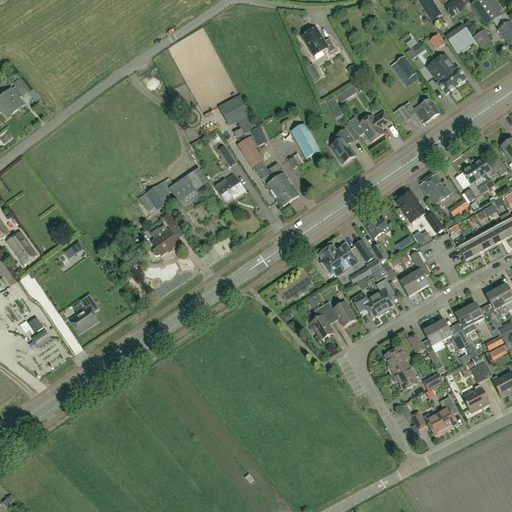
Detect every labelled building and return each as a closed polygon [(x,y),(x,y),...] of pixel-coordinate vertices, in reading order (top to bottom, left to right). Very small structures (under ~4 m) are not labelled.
[(452,18),(466,9),(460,0),(454,0),(445,7),(452,18)] [(511,25),(510,23),(504,15),(505,14),(494,0),(478,0),(472,5),(487,27),(493,22),(499,30),(498,31),(509,47),(511,44),(511,25)] [(475,43),(462,26),(445,39),(457,56),(475,43)] [(316,30),(302,38),(314,57),(327,49),(330,54),(336,50),(329,40),(324,43),(316,30)] [(483,31),(473,39),(482,52),(493,44),(483,31)] [(447,44),(440,35),(432,41),(438,51),(447,44)] [(425,49),(421,43),(414,49),(418,55),(425,49)] [(445,56),(436,62),(456,88),(466,81),(458,70),(457,71),(445,56)] [(408,80),(412,77),(416,74),(404,58),(396,64),(408,80)] [(456,88),(436,62),(427,69),(438,84),(437,85),(445,96),(456,88)] [(354,67),(347,71),(353,81),(360,76),(354,67)] [(15,88),(12,91),(12,90),(0,99),(0,109),(7,119),(24,106),(19,100),(22,97),(24,99),(30,93),(20,80),(13,86),(15,88)] [(352,87),(348,90),(352,97),(357,93),(352,87)] [(335,97),(340,106),(346,103),(340,94),(335,97)] [(240,96),(218,109),(230,129),(238,124),(242,130),(245,136),(250,132),(257,129),(255,125),(250,117),(251,116),(243,102),(240,96)] [(423,101),(424,103),(419,106),(421,109),(415,113),(423,126),(439,115),(428,98),(423,101)] [(338,107),(334,99),(327,102),(331,111),(338,107)] [(409,104),(392,116),(399,124),(403,121),(406,124),(413,120),(411,117),(414,115),(413,114),(415,112),(409,104)] [(355,118),(349,123),(354,130),(359,138),(362,136),(364,134),(368,139),(371,144),(377,139),(384,135),(381,130),(386,127),(391,124),(387,119),(384,114),(379,117),(374,120),(372,117),(370,118),(368,118),(365,119),(365,122),(360,125),(358,122),(355,118)] [(320,152),(305,125),(291,133),(306,160),(320,152)] [(250,132),(256,147),(264,144),(258,129),(250,132)] [(342,166),(355,157),(348,146),(354,143),(345,131),(336,138),(339,142),(330,148),(342,166)] [(511,140),(507,144),(501,148),(506,157),(511,165),(509,167),(511,170),(511,140)] [(236,165),(225,147),(219,151),(230,169),(236,165)] [(270,173),(269,171),(268,171),(270,175),(269,175),(261,163),(263,162),(255,147),(245,153),(262,180),(262,181),(266,187),(281,209),(290,203),(273,177),(270,173)] [(298,155),(287,163),(293,171),(304,163),(298,155)] [(507,172),(499,159),(492,164),(500,177),(507,172)] [(473,167),(489,191),(495,187),(486,175),(491,172),(483,160),(473,167)] [(244,161),(239,163),(242,172),(247,169),(244,161)] [(273,177),(290,203),(299,197),(284,174),(278,164),(269,171),(270,173),(273,177)] [(489,191),(473,167),(463,174),(470,186),(474,184),(482,196),(489,191)] [(199,169),(169,190),(186,214),(196,207),(193,203),(213,188),(199,169)] [(215,187),(214,187),(217,192),(225,203),(234,198),(235,199),(245,193),(233,176),(225,182),(224,181),(215,187)] [(421,187),(434,207),(449,197),(435,177),(421,187)] [(168,179),(139,199),(148,213),(155,208),(158,212),(174,200),(167,191),(171,187),(169,185),(171,183),(168,179)] [(470,190),(464,194),(470,203),(476,199),(470,190)] [(411,224),(425,215),(411,193),(397,203),(411,224)] [(494,208),(503,204),(501,199),(492,204),(494,208)] [(456,205),(449,210),(454,217),(462,212),(456,205)] [(496,212),(492,205),(484,210),(488,216),(496,212)] [(477,215),(481,221),(487,218),(483,211),(477,215)] [(437,234),(443,230),(433,214),(426,219),(437,234)] [(169,215),(162,220),(170,231),(177,226),(169,215)] [(364,225),(374,240),(384,233),(383,231),(388,228),(383,220),(377,224),(374,219),(364,225)] [(511,219),(503,224),(511,241),(511,219)] [(0,240),(9,234),(1,223),(0,221),(0,240)] [(511,241),(503,224),(494,228),(501,243),(506,240),(510,248),(511,246),(511,241)] [(461,233),(457,226),(452,229),(456,236),(461,233)] [(501,243),(494,228),(485,233),(496,255),(501,253),(497,245),(501,243)] [(163,235),(159,229),(150,235),(155,241),(151,243),(155,249),(153,251),(152,254),(154,257),(158,257),(160,256),(161,257),(179,245),(169,231),(163,235)] [(73,236),(68,230),(62,234),(67,241),(73,236)] [(37,257),(20,233),(6,243),(23,267),(37,257)] [(496,255),(485,233),(476,238),(483,252),(488,250),(492,258),(496,255)] [(427,243),(422,236),(416,240),(421,247),(427,243)] [(142,237),(130,240),(133,248),(144,245),(142,237)] [(410,237),(403,242),(407,247),(414,243),(410,237)] [(467,243),(464,238),(455,243),(465,262),(470,260),(474,267),(478,265),(476,261),(467,243)] [(483,252),(476,238),(467,243),(478,265),(483,262),(479,255),(483,252)] [(375,259),(363,241),(354,247),(366,265),(375,259)] [(332,247),(319,256),(322,261),(321,262),(331,277),(334,275),(336,278),(355,266),(351,261),(355,258),(346,245),(336,252),(332,247)] [(389,259),(379,245),(371,251),(381,265),(389,259)] [(109,258),(104,251),(96,257),(102,264),(109,258)] [(405,253),(397,258),(402,265),(410,261),(405,253)] [(417,268),(423,265),(417,254),(411,258),(417,268)] [(131,270),(137,265),(132,260),(127,264),(131,270)] [(372,276),(382,270),(376,260),(366,267),(367,268),(349,279),(354,286),(371,276),(372,276)] [(418,292),(410,277),(405,280),(403,276),(397,280),(391,269),(390,270),(386,263),(382,266),(384,269),(388,276),(392,283),(397,280),(399,284),(408,299),(418,292)] [(12,268),(7,271),(16,287),(21,285),(12,268)] [(420,271),(410,277),(418,292),(429,286),(420,271)] [(380,294),(374,298),(384,314),(389,312),(388,311),(394,307),(391,301),(389,297),(394,294),(386,281),(376,287),(380,294)] [(511,295),(507,285),(496,291),(504,307),(511,302),(511,295)] [(504,307),(496,291),(485,297),(494,312),(504,307)] [(49,298),(56,307),(63,302),(56,293),(49,298)] [(363,294),(351,301),(359,314),(366,310),(369,315),(372,320),(378,317),(379,317),(384,314),(374,298),(368,302),(363,294)] [(86,311),(70,321),(79,335),(99,323),(93,314),(99,310),(90,296),(80,303),(86,311)] [(315,298),(308,302),(312,310),(320,305),(315,298)] [(329,304),(324,307),(329,316),(334,313),(339,321),(343,328),(355,321),(345,304),(333,311),(329,304)] [(474,325),(484,320),(479,311),(476,304),(465,310),(474,325)] [(318,320),(311,324),(321,342),(333,334),(329,327),(324,319),(329,316),(324,307),(314,313),(318,320)] [(477,330),(474,325),(465,310),(460,313),(455,316),(459,324),(462,330),(465,335),(466,336),(477,330)] [(36,329),(46,324),(40,314),(31,319),(36,329)] [(502,327),(496,316),(491,319),(492,321),(496,329),(502,327)] [(444,321),(434,327),(438,335),(442,343),(452,337),(444,321)] [(492,334),(498,331),(496,329),(492,321),(486,324),(492,334)] [(496,329),(498,331),(500,336),(506,333),(502,326),(502,327),(496,329)] [(434,327),(423,333),(431,348),(442,343),(438,335),(434,327)] [(511,329),(500,336),(510,356),(511,354),(511,350),(507,340),(511,337),(511,329)] [(38,350),(53,340),(51,337),(49,338),(47,334),(48,333),(46,330),(31,340),(38,350)] [(407,340),(416,356),(425,351),(417,335),(407,340)] [(465,335),(460,338),(462,343),(465,349),(467,352),(469,355),(472,354),(475,352),(468,340),(466,336),(465,335)] [(462,343),(460,338),(454,341),(460,352),(465,349),(465,348),(462,343)] [(488,352),(503,345),(500,338),(485,345),(488,352)] [(506,355),(502,347),(498,350),(502,357),(506,355)] [(393,376),(408,368),(399,350),(385,358),(390,367),(389,368),(393,376)] [(433,352),(428,355),(437,371),(443,369),(433,352)] [(483,362),(481,358),(474,361),(477,366),(483,362)] [(476,366),(473,361),(467,365),(469,370),(476,366)] [(484,363),(477,367),(484,382),(492,378),(484,363)] [(484,382),(477,367),(470,371),(477,385),(484,382)] [(408,368),(393,376),(397,384),(399,383),(404,392),(417,385),(408,368)] [(497,377),(492,380),(501,399),(508,395),(507,394),(511,391),(511,375),(511,374),(499,381),(497,377)] [(428,393),(444,384),(439,375),(423,384),(428,393)] [(474,389),(476,393),(463,399),(471,413),(482,407),(483,408),(489,405),(481,390),(479,387),(474,389)] [(444,412),(437,415),(446,433),(451,430),(450,429),(457,425),(451,414),(456,411),(450,399),(440,404),(444,412)] [(418,432),(427,427),(419,413),(410,418),(418,432)] [(446,433),(437,415),(425,422),(434,438),(441,434),(442,435),(446,433)] [(254,469),(249,473),(253,479),(258,475),(254,469)] [(7,509),(16,501),(12,496),(2,504),(7,509)]
